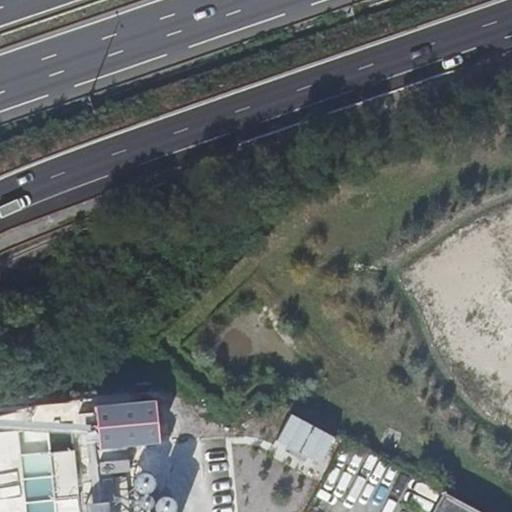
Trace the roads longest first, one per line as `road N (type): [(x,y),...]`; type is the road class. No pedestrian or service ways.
road 1 (motorway): [(0,201),(511,17)]
road 2 (motorway): [(0,82),(241,0)]
